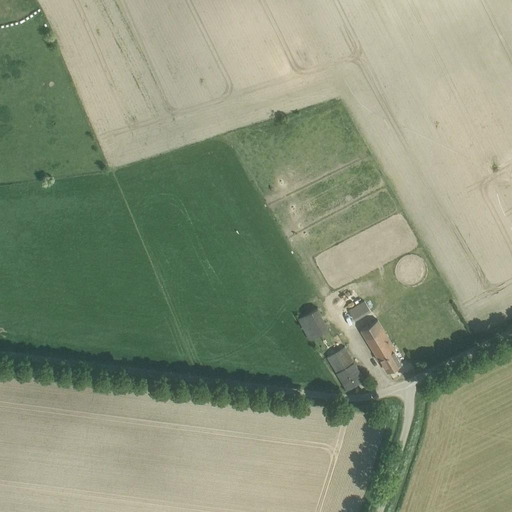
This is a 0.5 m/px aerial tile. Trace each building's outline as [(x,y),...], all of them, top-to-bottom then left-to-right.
[(355,319),(372,310),(365,299),(348,308),(355,319)] [(298,317),(310,339),(329,329),(318,307),(298,317)] [(402,362),(395,350),(396,349),(379,319),(362,329),(378,359),(380,358),(388,371),(402,362)] [(342,381),(347,389),(359,383),(365,379),(362,375),(345,345),(327,356),(342,381)] [(365,379),(359,383),(361,387),(367,383),(365,379)]
